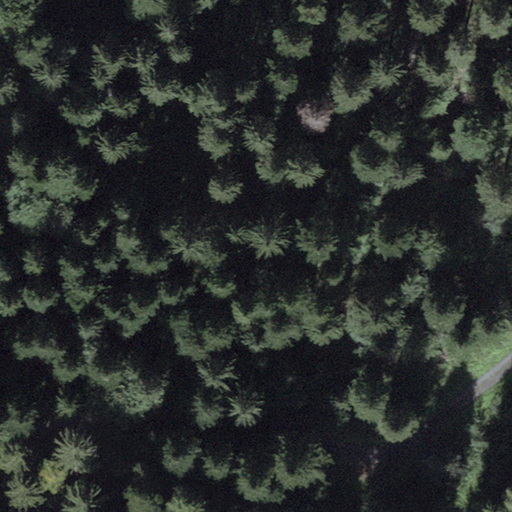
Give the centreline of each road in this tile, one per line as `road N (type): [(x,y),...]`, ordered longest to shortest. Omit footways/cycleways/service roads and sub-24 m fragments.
road 1 (track): [(0,441),(98,417),(204,408),(279,418),(383,456),(410,448),(511,362)]
road 2 (track): [(460,0),(416,33),(417,73),(511,118)]
